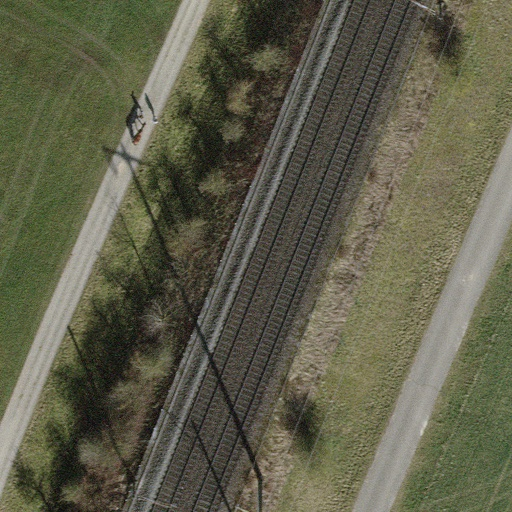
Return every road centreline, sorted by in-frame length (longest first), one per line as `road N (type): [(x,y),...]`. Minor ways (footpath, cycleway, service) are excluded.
road 1 (track): [(194,0),(0,482)]
road 2 (unclassified): [(511,186),(375,511)]
